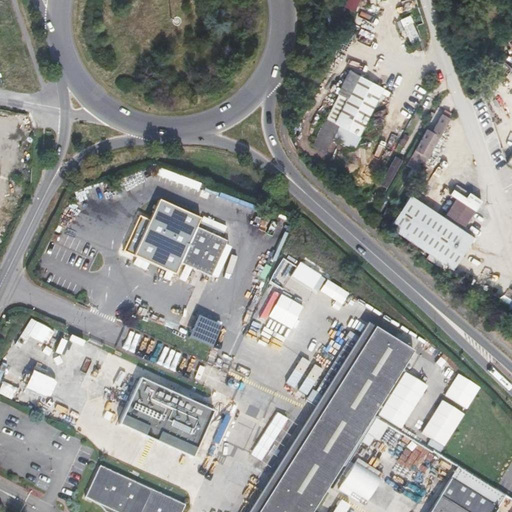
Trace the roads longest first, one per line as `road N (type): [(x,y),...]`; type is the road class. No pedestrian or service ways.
road 1 (secondary): [(289,181),(511,376)]
road 2 (unclassified): [(429,0),(511,238)]
road 3 (tertiary): [(49,186),(94,148),(156,132)]
road 4 (secondary): [(289,181),(270,134),(272,65)]
